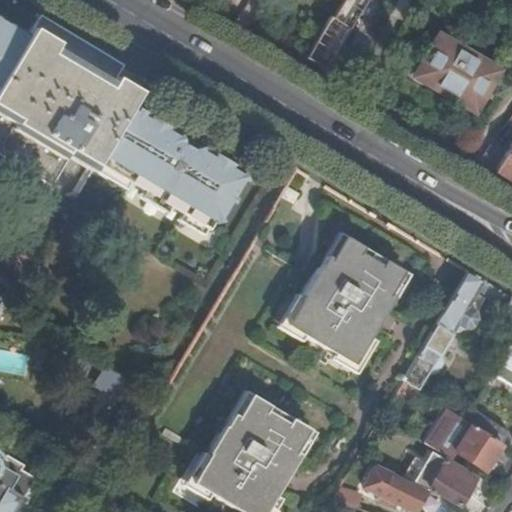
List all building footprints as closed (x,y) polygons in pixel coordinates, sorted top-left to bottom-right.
[(339,0),(303,60),(322,72),(365,0),(339,0)] [(78,106),(108,58),(36,16),(24,37),(0,75),(0,157),(47,185),(64,158),(68,151),(90,113),(78,106)] [(0,75),(24,37),(0,22),(0,75)] [(437,37),(412,77),(472,113),(497,73),(437,37)] [(113,76),(119,66),(108,58),(78,106),(90,113),(106,87),(113,76)] [(130,102),(136,91),(113,76),(106,87),(130,102)] [(127,107),(130,102),(106,87),(90,113),(68,151),(92,165),(127,107)] [(127,107),(92,165),(91,166),(178,218),(191,216),(199,221),(211,219),(236,180),(234,170),(127,107)] [(511,140),(492,172),(511,183),(511,115),(511,117),(511,118),(511,140)] [(92,165),(68,151),(64,158),(88,172),(91,166),(92,165)] [(0,157),(0,163),(44,189),(47,185),(0,157)] [(292,201),(296,194),(285,188),(281,194),(292,201)] [(328,259),(342,237),(337,233),(323,255),(328,259)] [(386,293),(400,272),(382,261),(378,266),(358,253),(361,248),(342,237),(328,259),(323,255),(298,296),(282,324),(300,336),(328,353),(350,367),(366,339),(391,298),(386,293)] [(378,266),(382,261),(361,248),(358,253),(378,266)] [(405,275),(400,272),(386,293),(391,298),(405,275)] [(467,307),(482,282),(466,272),(400,382),(416,391),(455,327),(462,331),(472,329),(477,321),(473,310),(467,307)] [(282,324),(298,296),(292,293),(275,320),(282,324)] [(300,336),(282,324),(275,320),(272,326),(297,341),(300,336)] [(372,342),(366,339),(350,367),(356,370),(372,342)] [(511,350),(502,367),(511,372),(511,350)] [(350,367),(328,353),(325,359),(352,376),(356,370),(350,367)] [(511,372),(502,367),(497,363),(490,376),(511,388),(511,372)] [(142,397),(144,394),(95,364),(83,384),(112,402),(97,428),(128,447),(151,410),(139,403),(142,397)] [(418,392),(416,391),(400,382),(390,398),(408,409),(418,392)] [(232,417),(246,395),(240,392),(227,414),(232,417)] [(290,451),(303,430),(285,419),(283,423),(261,410),(264,405),(246,395),(232,417),(227,414),(202,454),(185,482),(206,494),(235,511),(261,511),(271,496),(296,454),(290,451)] [(151,410),(154,404),(142,397),(139,403),(151,410)] [(283,423),(285,419),(264,405),(261,410),(283,423)] [(422,445),(448,461),(454,453),(481,471),(498,445),(463,422),(444,409),(422,445)] [(463,422),(498,445),(506,433),(470,410),(463,422)] [(35,436),(0,415),(0,438),(25,453),(35,436)] [(309,433),(303,430),(290,451),(296,454),(309,433)] [(185,482),(202,454),(197,451),(179,479),(185,482)] [(0,506),(0,495),(18,465),(0,455),(0,511),(3,508),(0,506)] [(400,480),(425,493),(427,490),(457,507),(472,479),(427,455),(421,465),(411,461),(400,480)] [(384,472),(368,464),(356,487),(373,495),(370,501),(387,509),(390,503),(406,511),(417,492),(382,475),(384,472)] [(33,475),(18,465),(0,495),(0,506),(3,508),(8,511),(16,511),(26,497),(22,494),(33,475)] [(67,478),(84,487),(89,479),(73,469),(67,478)] [(206,494),(185,482),(179,479),(176,484),(202,499),(206,494)] [(269,511),(277,500),(271,496),(261,511),(269,511)] [(351,511),(352,509),(329,501),(322,511),(351,511)]
